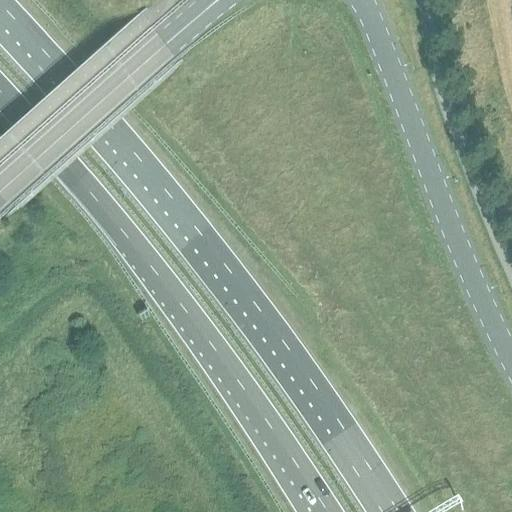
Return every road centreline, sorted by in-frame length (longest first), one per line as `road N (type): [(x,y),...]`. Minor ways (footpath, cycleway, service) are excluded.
road 1 (trunk): [(386,511),(291,366),(0,8)]
road 2 (trunk): [(0,90),(157,269),(328,511)]
road 3 (secondary): [(511,347),(363,0)]
road 4 (secondary): [(0,192),(219,0)]
road 5 (unclassified): [(511,251),(450,111),(425,0)]
